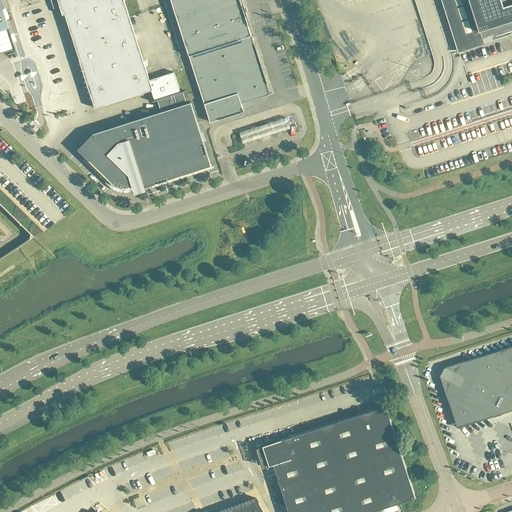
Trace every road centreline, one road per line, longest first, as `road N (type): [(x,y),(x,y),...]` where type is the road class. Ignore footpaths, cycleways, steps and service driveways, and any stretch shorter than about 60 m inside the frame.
road 1 (secondary): [(0,424),(124,364),(375,283)]
road 2 (secondary): [(363,250),(131,327),(0,391)]
road 3 (unclassified): [(332,152),(141,219),(120,219),(98,210),(0,111)]
road 4 (unclassified): [(456,505),(375,283)]
road 5 (unknown): [(491,428),(454,433),(433,373),(511,344)]
road 6 (unclassified): [(332,152),(287,0)]
road 7 (secondary): [(511,203),(363,250)]
road 8 (secondary): [(375,283),(511,240)]
